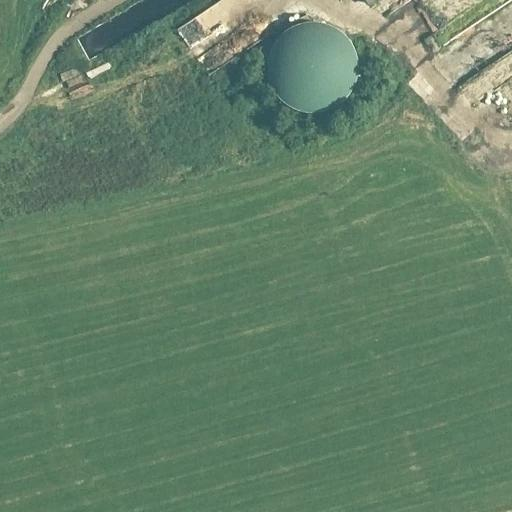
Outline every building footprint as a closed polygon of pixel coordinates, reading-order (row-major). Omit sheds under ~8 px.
[(221,32),(226,44),(264,30),(260,21),(243,28),(237,9),(254,2),(253,0),(215,0),(199,6),(206,24),(200,26),(204,38),(221,32)] [(419,0),(437,25),(473,0),(419,0)] [(511,0),(508,0),(439,42),(456,69),(511,34),(511,0)] [(128,12),(84,35),(92,49),(135,26),(128,12)] [(311,24),(299,26),(293,28),(284,33),(277,40),(271,48),(266,59),(265,73),(269,88),(276,100),(286,109),(299,115),(312,117),(325,115),(336,109),(345,102),(353,91),(357,77),(357,60),(352,46),(343,36),(331,29),(320,25),(311,24)]
